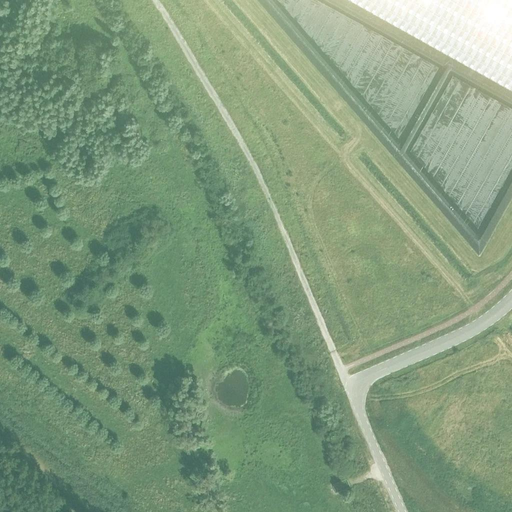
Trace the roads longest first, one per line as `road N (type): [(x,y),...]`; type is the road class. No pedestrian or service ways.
road 1 (unclassified): [(348,384),(253,163),(153,0)]
road 2 (unclassified): [(348,384),(453,339),(511,299)]
road 3 (track): [(0,399),(135,511)]
road 4 (unclassified): [(458,511),(348,384)]
